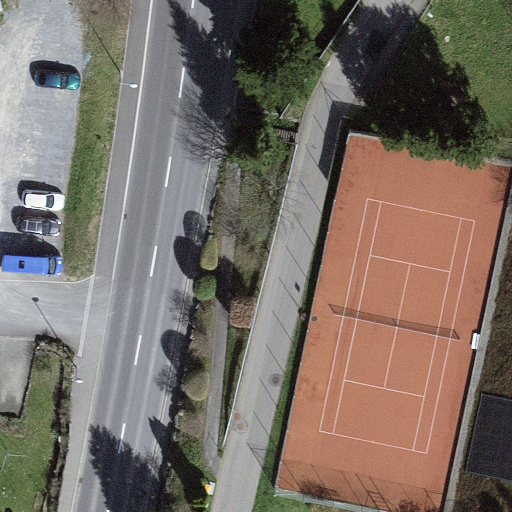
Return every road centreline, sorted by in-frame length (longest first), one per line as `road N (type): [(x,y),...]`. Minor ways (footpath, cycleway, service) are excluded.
road 1 (residential): [(231,511),(316,140),(331,94),(389,0)]
road 2 (tertiary): [(196,0),(108,511)]
